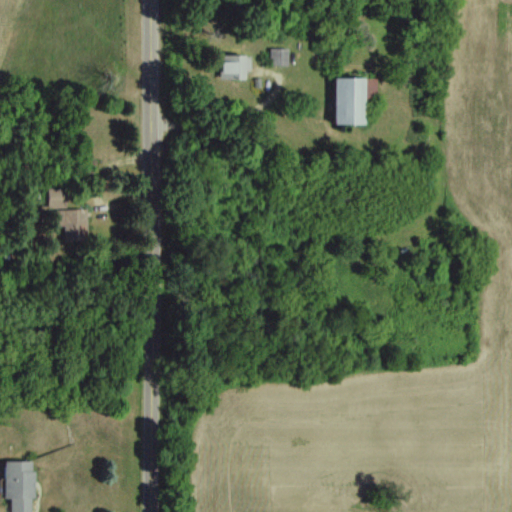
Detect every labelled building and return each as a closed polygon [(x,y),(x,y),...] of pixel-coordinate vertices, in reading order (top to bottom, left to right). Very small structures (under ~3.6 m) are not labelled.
[(287,50),(270,50),(270,67),(287,67),(287,50)] [(219,58),(219,83),(246,83),(246,58),(219,58)] [(333,125),(364,125),(364,81),(333,81),(333,125)] [(63,227),(63,239),(87,239),(87,211),(57,211),(57,227),(63,227)] [(5,500),(11,500),(11,511),(33,511),(34,462),(5,462),(5,500)]
